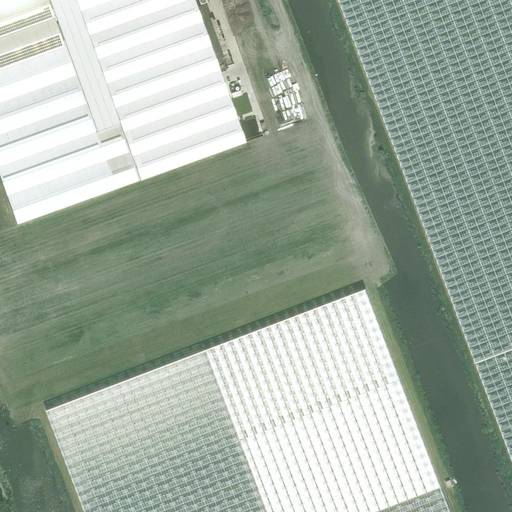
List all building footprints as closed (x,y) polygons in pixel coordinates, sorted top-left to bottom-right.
[(0,176),(17,224),(247,142),(195,0),(33,0),(0,12),(0,176)] [(0,0),(0,12),(33,0),(0,0)] [(511,0),(340,0),(476,361),(511,347),(511,0)] [(449,511),(365,289),(47,410),(85,511),(449,511)] [(511,347),(476,361),(511,457),(511,347)]
